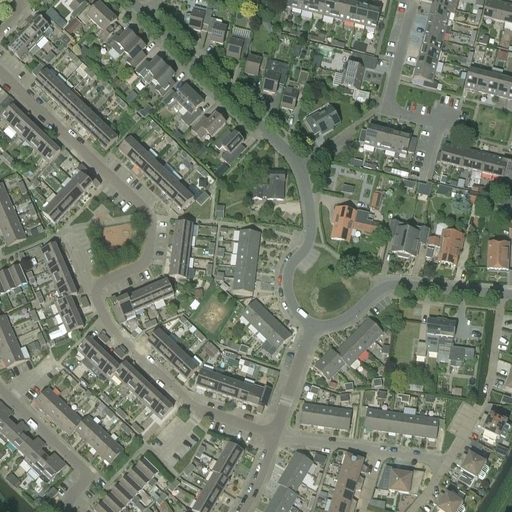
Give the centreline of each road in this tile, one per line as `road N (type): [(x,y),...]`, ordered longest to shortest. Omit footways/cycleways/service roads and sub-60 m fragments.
road 1 (residential): [(276,435),(189,402),(107,326),(94,295),(100,283),(146,265),(151,217),(0,72)]
road 2 (residential): [(300,164),(145,14)]
road 3 (residential): [(311,325),(337,324),(396,286),(506,294)]
road 4 (residential): [(74,511),(65,503),(92,476),(0,390)]
road 5 (residential): [(439,125),(386,111),(414,0)]
